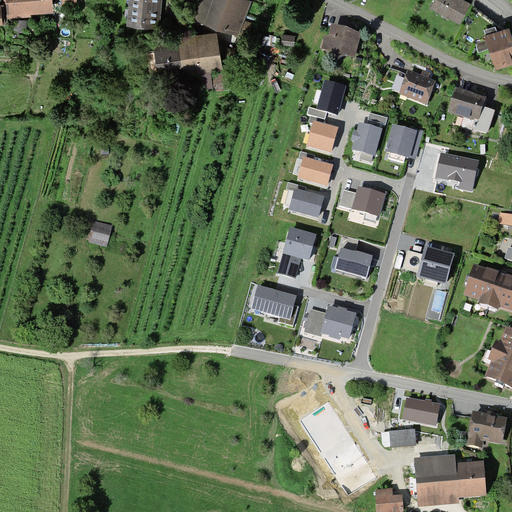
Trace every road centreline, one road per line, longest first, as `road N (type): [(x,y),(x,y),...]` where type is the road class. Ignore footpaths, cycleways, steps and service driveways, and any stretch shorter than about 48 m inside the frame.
road 1 (residential): [(356,374),(407,188),(342,172)]
road 2 (track): [(233,352),(0,348)]
road 3 (residential): [(335,0),(463,67),(511,81)]
road 4 (residential): [(511,405),(356,374)]
road 5 (track): [(71,354),(63,511)]
road 6 (residential): [(356,374),(233,352)]
